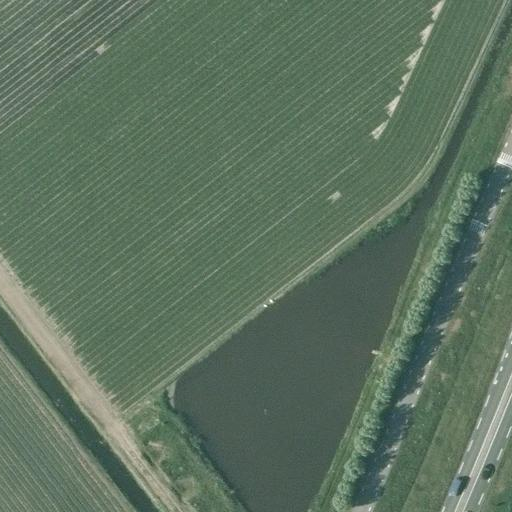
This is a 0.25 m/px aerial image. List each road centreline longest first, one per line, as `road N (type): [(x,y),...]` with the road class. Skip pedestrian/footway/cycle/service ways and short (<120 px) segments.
road 1 (unclassified): [(511,149),(358,511)]
road 2 (primary): [(511,357),(446,511)]
